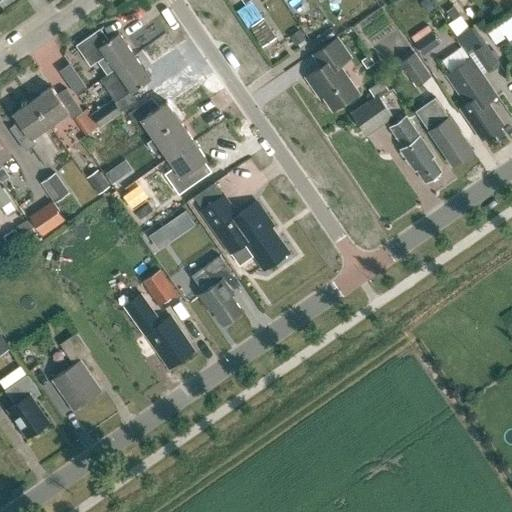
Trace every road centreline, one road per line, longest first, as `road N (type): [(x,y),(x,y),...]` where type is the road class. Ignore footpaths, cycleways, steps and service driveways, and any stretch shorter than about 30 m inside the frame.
road 1 (unclassified): [(14,511),(360,272)]
road 2 (residential): [(360,272),(173,0)]
road 3 (unclassified): [(360,272),(511,167)]
